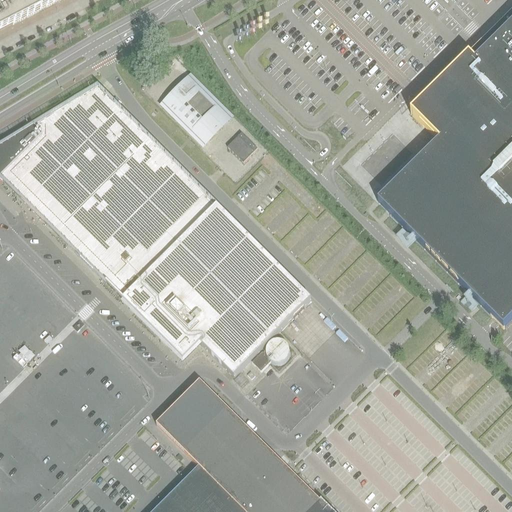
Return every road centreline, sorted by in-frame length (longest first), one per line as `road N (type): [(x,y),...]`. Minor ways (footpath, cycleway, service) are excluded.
road 1 (unclassified): [(511,491),(148,126),(100,55)]
road 2 (unclassified): [(185,7),(250,100),(511,364)]
road 3 (unclassified): [(50,511),(166,392),(5,231)]
